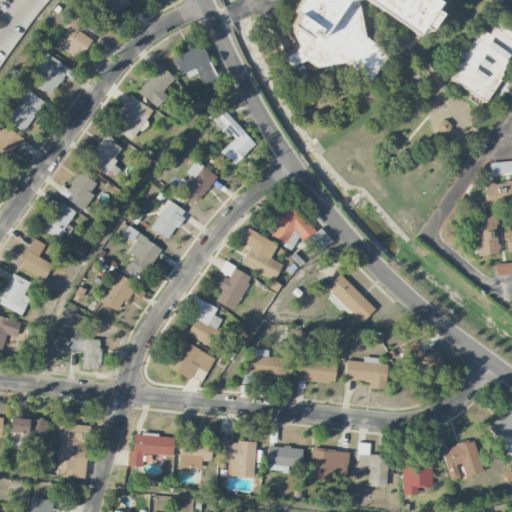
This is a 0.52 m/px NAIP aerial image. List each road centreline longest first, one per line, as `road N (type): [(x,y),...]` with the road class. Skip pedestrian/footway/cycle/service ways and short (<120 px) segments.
road 1 (residential): [(493,365),(454,406),(397,424),(0,380)]
road 2 (residential): [(204,0),(246,89),(326,210),(407,297),(511,378)]
road 3 (residential): [(93,511),(155,319),(240,207),(292,164)]
road 4 (residential): [(0,230),(124,59),(206,4)]
